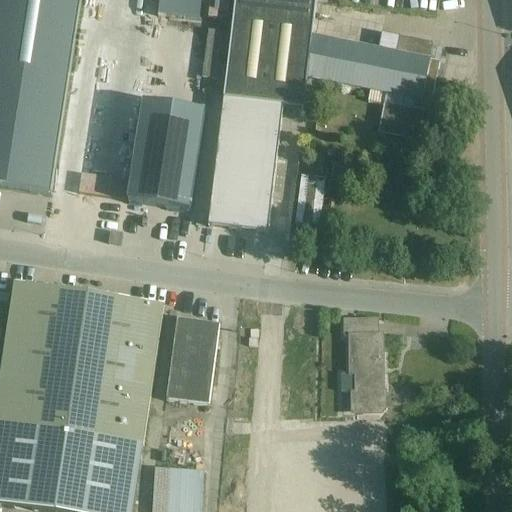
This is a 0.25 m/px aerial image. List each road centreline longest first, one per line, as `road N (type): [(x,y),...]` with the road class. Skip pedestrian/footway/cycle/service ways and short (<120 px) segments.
road 1 (unclassified): [(492,314),(0,255)]
road 2 (tertiary): [(492,314),(487,0)]
road 3 (tertiary): [(495,511),(492,314)]
